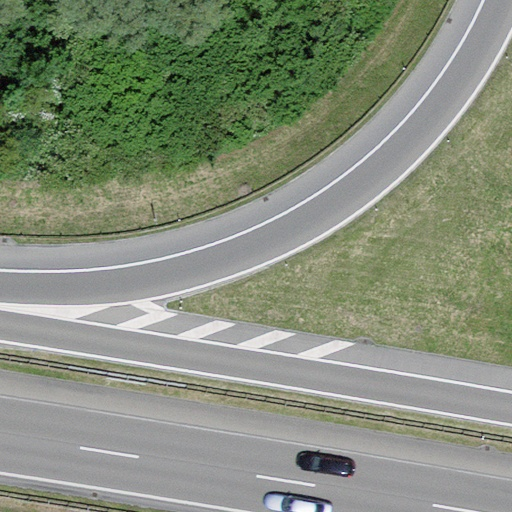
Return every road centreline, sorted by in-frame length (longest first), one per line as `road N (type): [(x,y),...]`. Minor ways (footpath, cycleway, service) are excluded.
road 1 (motorway): [(502,0),(470,61),(418,130),(319,213),(239,252),(164,274),(0,290)]
road 2 (motorway): [(511,408),(0,325)]
road 3 (motorway): [(479,511),(0,433)]
